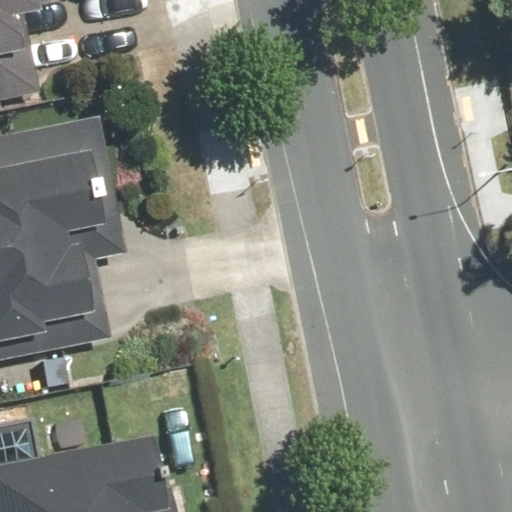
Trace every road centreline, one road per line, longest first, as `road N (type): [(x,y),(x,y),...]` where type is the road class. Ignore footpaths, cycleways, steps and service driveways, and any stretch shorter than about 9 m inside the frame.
road 1 (tertiary): [(367,511),(263,0)]
road 2 (tertiary): [(382,0),(481,511)]
